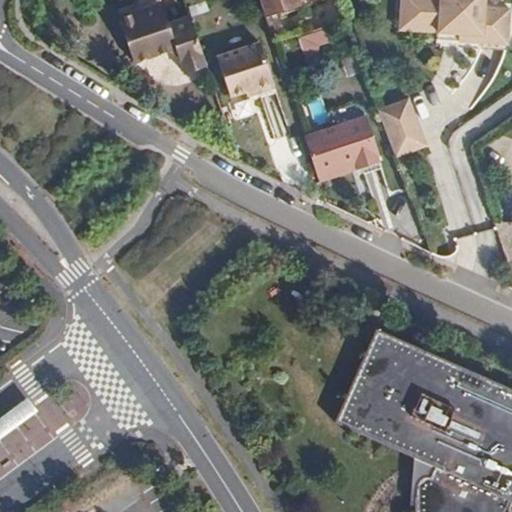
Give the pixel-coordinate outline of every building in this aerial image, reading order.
[(258,0),(261,8),(287,0),(258,0)] [(399,0),(399,29),(436,31),(436,33),(458,34),(458,40),(484,42),(506,43),(509,44),(511,6),(487,5),(486,5),(485,5),(485,0),(399,0)] [(165,4),(121,18),(135,62),(164,53),(180,61),(183,71),(206,63),(189,13),(170,20),(165,4)] [(328,27),(300,37),(307,56),(335,45),(328,27)] [(257,41),(215,54),(229,94),(254,86),(256,91),(272,86),(257,41)] [(408,97),(376,109),(394,158),(426,146),(408,97)] [(351,163),(354,171),(376,163),(373,157),(377,156),(361,115),(301,136),(314,177),(351,163)] [(314,177),(316,184),(354,171),(351,163),(314,177)] [(511,388),(377,329),(334,423),(434,466),(429,476),(422,478),(418,481),(417,483),(415,497),(414,504),(414,511),(510,511),(508,507),(511,501),(511,388)] [(0,423),(0,443),(38,415),(29,402),(0,423)] [(46,425),(0,459),(0,481),(56,440),(46,425)]
